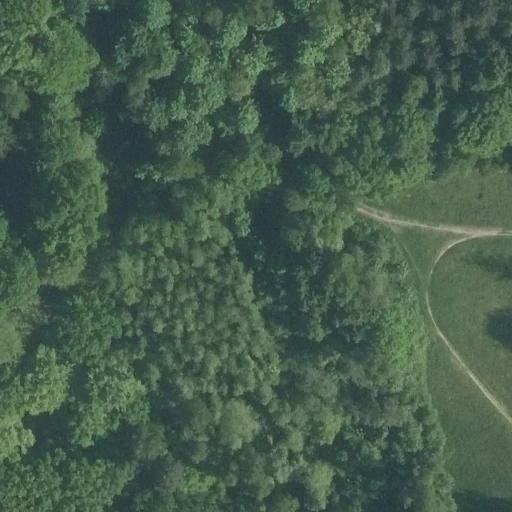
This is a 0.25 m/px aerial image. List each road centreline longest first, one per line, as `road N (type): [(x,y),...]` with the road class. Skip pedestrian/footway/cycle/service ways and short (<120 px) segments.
road 1 (unknown): [(0,324),(52,265),(85,188),(69,104),(33,0)]
road 2 (track): [(511,227),(406,225),(232,161)]
road 3 (track): [(511,411),(433,320),(406,225)]
road 4 (track): [(101,425),(63,335),(26,295),(0,282)]
road 5 (track): [(232,161),(85,188)]
